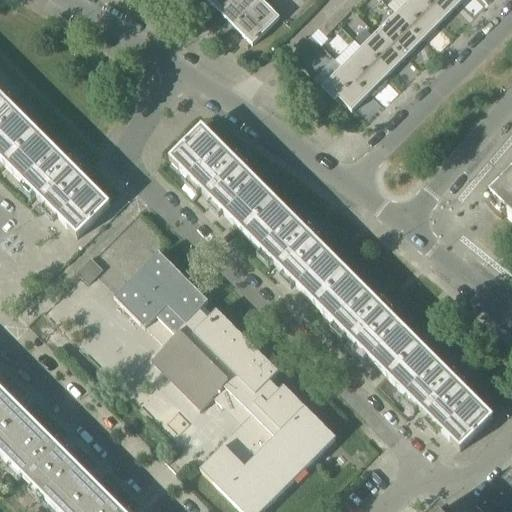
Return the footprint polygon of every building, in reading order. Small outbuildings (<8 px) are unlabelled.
[(203,0),(215,12),(226,0),(203,0)] [(226,0),(215,12),(231,28),(258,1),(257,0),(226,0)] [(362,0),(349,0),(344,5),(351,12),(363,0),(362,0)] [(414,0),(411,0),(394,17),(421,44),(440,25),(414,0)] [(445,0),(414,0),(440,25),(455,10),(445,0)] [(445,0),(455,10),(465,0),(445,0)] [(258,1),(231,28),(252,48),(279,21),(258,1)] [(340,9),(328,21),(335,28),(347,16),(340,9)] [(394,17),(375,37),(402,63),(421,44),(394,17)] [(335,28),(328,21),(317,32),(324,39),(335,28)] [(375,37),(359,52),(386,79),(402,63),(375,37)] [(310,39),(298,51),(305,58),(317,46),(310,39)] [(359,52),(341,70),(368,97),(386,79),(359,52)] [(368,97),(341,70),(320,91),(334,105),(337,101),(351,115),(368,97)] [(110,209),(68,168),(0,99),(0,164),(76,242),(110,209)] [(169,163),(314,309),(459,454),(492,421),(201,130),(169,163)] [(511,179),(489,203),(502,216),(511,226),(511,179)] [(158,237),(146,249),(155,258),(166,246),(158,237)] [(279,508),(275,511),(317,511),(335,494),(314,473),(287,501),(282,496),(335,443),(283,391),(279,395),(269,385),(278,377),(216,315),(211,319),(203,311),(208,307),(158,257),(155,260),(115,300),(113,302),(145,333),(146,332),(165,351),(150,366),(151,367),(152,365),(200,413),(198,414),(199,415),(212,402),(222,412),(226,408),(246,427),(199,474),(237,511),(265,511),(275,503),(279,508)] [(76,276),(88,288),(102,273),(90,261),(76,276)] [(0,458),(53,511),(118,511),(0,393),(0,458)] [(511,511),(511,474),(510,473),(475,508),(478,511),(511,511)] [(7,483),(0,490),(0,491),(4,496),(12,488),(7,483)]
